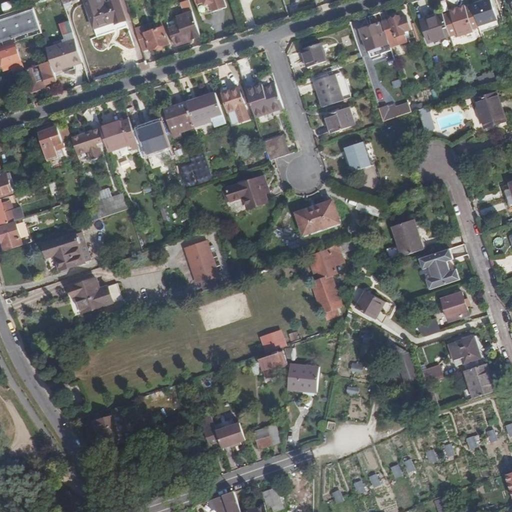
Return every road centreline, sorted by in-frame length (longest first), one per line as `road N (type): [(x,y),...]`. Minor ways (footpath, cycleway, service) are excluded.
road 1 (residential): [(376,0),(0,125)]
road 2 (residential): [(113,511),(0,317)]
road 3 (unknown): [(0,313),(79,276),(176,260)]
